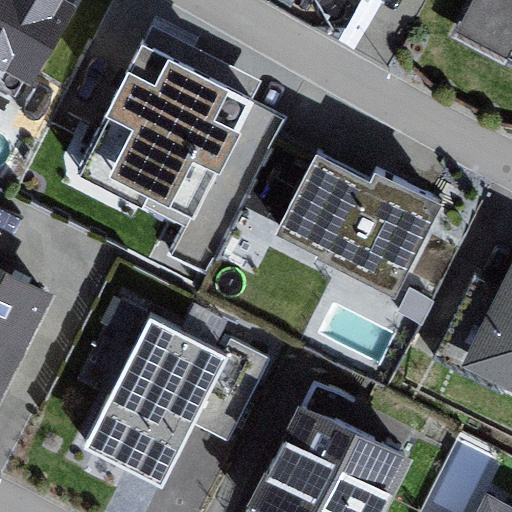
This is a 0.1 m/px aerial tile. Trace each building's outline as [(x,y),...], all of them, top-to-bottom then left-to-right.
[(89,0),(0,0),(0,75),(40,96),(89,0)] [(511,0),(460,0),(444,34),(511,67),(511,0)] [(141,50),(79,177),(187,229),(249,102),(141,50)] [(478,209),(330,134),(277,235),(426,311),(478,209)] [(0,408),(0,409),(56,291),(0,264),(0,408)] [(511,266),(465,357),(511,381),(511,266)] [(317,335),(373,362),(387,332),(331,305),(317,335)] [(265,371),(155,314),(87,444),(162,483),(189,431),(224,449),(265,371)] [(359,511),(392,446),(313,407),(263,508),(271,511),(359,511)] [(511,511),(511,500),(483,487),(470,511),(511,511)]
